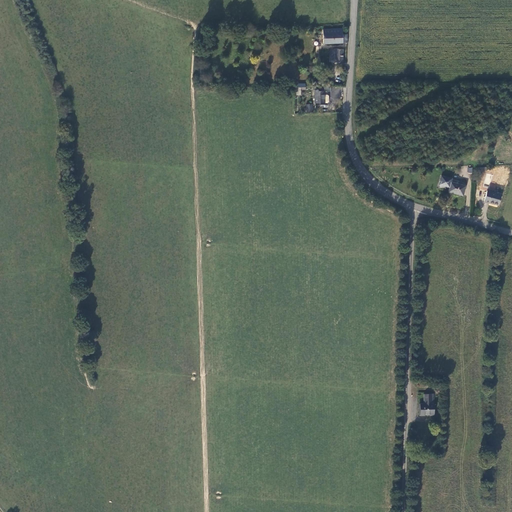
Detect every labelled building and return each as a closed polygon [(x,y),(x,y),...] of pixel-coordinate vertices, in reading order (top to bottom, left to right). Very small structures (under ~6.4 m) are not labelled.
[(323,44),(347,44),(347,35),(343,36),(343,31),(330,31),(323,31),(323,44)] [(330,54),(330,64),(342,64),(343,51),(336,51),(335,54),(330,54)] [(332,93),(332,89),(316,90),(316,105),(327,105),(327,98),(327,93),(332,93)] [(462,197),(466,187),(458,185),(459,182),(452,180),(452,179),(442,176),(439,184),(449,188),(448,192),(462,197)] [(484,201),(498,206),(501,197),(487,192),(484,201)] [(422,417),(436,416),(436,406),(433,406),(433,396),(424,397),(424,407),(421,406),(422,417)]
